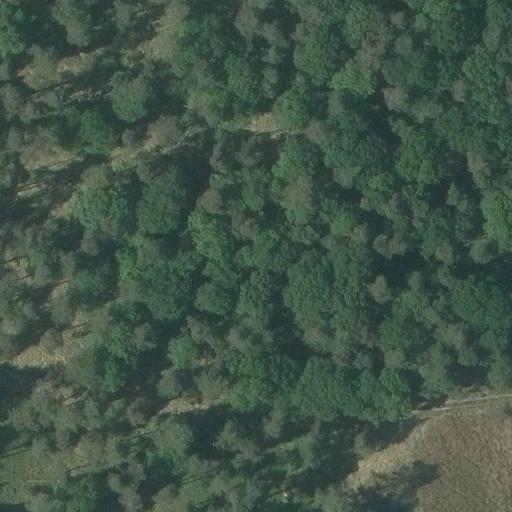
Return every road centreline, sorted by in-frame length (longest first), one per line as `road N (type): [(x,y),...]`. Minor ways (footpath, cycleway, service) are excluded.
road 1 (track): [(511,393),(325,411),(0,371)]
road 2 (track): [(325,411),(237,0)]
